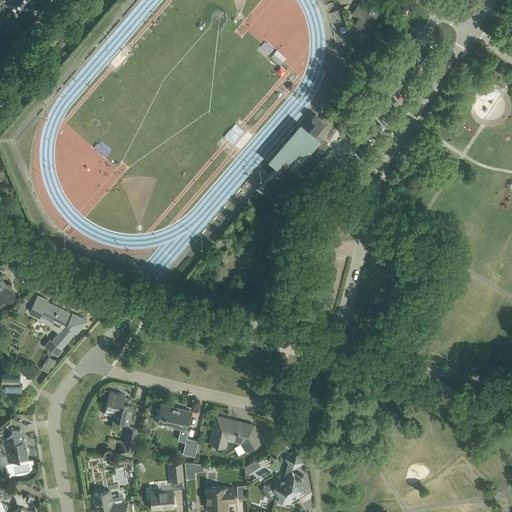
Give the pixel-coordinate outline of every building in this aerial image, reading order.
[(26,6),(29,3),(30,4),(33,0),(6,0),(5,1),(15,10),(14,11),(16,13),(17,12),(21,15),(27,8),(26,6)] [(359,17),(354,25),(370,35),(374,27),(368,23),(373,14),(369,11),(373,4),(375,0),(360,0),(352,13),(359,17)] [(380,8),(373,4),(369,11),(373,14),(376,16),(380,8)] [(278,204),(289,191),(287,189),(292,183),(293,184),(294,185),(295,185),(295,184),(296,184),(305,174),(304,173),(328,146),(314,134),(325,122),(315,114),(311,119),(314,122),(308,129),(300,122),(268,159),(276,166),(258,187),(278,204)] [(0,298),(1,298),(5,302),(6,302),(11,302),(11,303),(15,298),(15,293),(11,288),(12,283),(6,283),(2,279),(2,273),(0,273),(0,298)] [(33,303),(29,311),(40,316),(38,319),(49,324),(50,322),(54,324),(53,327),(59,332),(53,340),(52,340),(51,338),(45,345),(49,348),(52,350),(57,355),(62,349),(61,348),(79,327),(80,328),(87,320),(78,315),(77,316),(52,304),(47,301),(48,299),(37,294),(33,303)] [(51,371),(56,358),(48,355),(43,368),(51,371)] [(2,372),(1,384),(5,384),(5,389),(22,390),(33,379),(26,372),(20,366),(13,373),(2,372)] [(113,418),(129,422),(133,406),(123,404),(125,394),(110,391),(104,413),(114,416),(113,418)] [(158,415),(155,417),(157,420),(157,421),(158,422),(161,425),(164,423),(173,425),(173,427),(180,428),(185,429),(186,429),(188,420),(190,410),(180,408),(180,410),(173,408),(173,406),(161,403),(159,413),(158,415)] [(219,445),(221,437),(241,442),(246,450),(266,438),(260,429),(249,435),(240,422),(219,417),(216,419),(214,429),(210,443),(219,445)] [(6,424),(0,429),(0,445),(12,460),(20,458),(20,456),(28,454),(25,439),(23,440),(21,430),(13,431),(12,431),(6,424)] [(128,426),(124,442),(121,441),(118,453),(132,456),(139,428),(128,426)] [(186,441),(183,452),(195,456),(196,452),(199,442),(199,440),(187,437),(186,437),(186,441)] [(288,456),(285,458),(288,462),(292,469),(303,462),(296,451),(288,456)] [(195,477),(194,471),(203,470),(203,463),(185,461),(186,478),(195,477)] [(171,480),(184,479),(182,462),(169,463),(171,480)] [(275,482),(273,488),(276,494),(276,495),(274,505),(276,499),(290,503),(291,499),(298,495),(300,486),(302,480),(296,479),(291,471),(284,476),(279,479),(276,478),(275,482)] [(0,487),(0,500),(4,499),(14,494),(18,492),(16,484),(0,487)] [(234,487),(226,487),(226,486),(206,488),(207,499),(207,509),(228,507),(227,501),(235,501),(234,491),(234,487)] [(174,507),(174,497),(173,489),(150,490),(152,509),(174,507)] [(96,506),(98,506),(98,511),(126,511),(125,503),(124,499),(113,501),(111,490),(93,493),(96,506)] [(20,507),(13,510),(14,511),(37,511),(33,502),(35,496),(29,494),(17,500),(20,507)]
